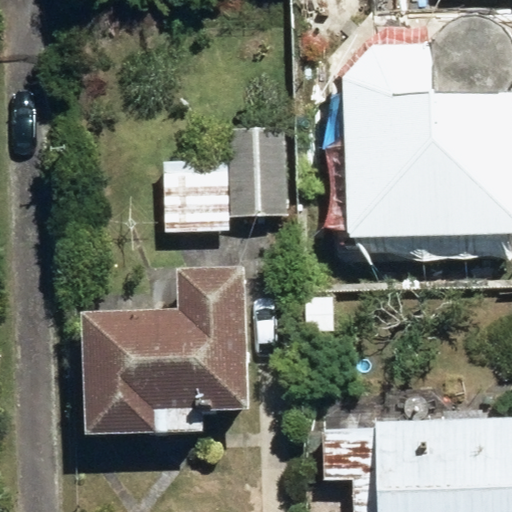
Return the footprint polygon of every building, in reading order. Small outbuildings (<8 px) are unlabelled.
[(511,102),(347,106),(350,249),(511,244),(511,102)] [(238,158),(237,218),(282,219),(284,128),(239,127),(238,158)] [(237,218),(238,158),(167,156),(165,235),(237,237),(237,218)] [(192,315),(94,318),(97,441),(217,437),(217,418),(264,416),(260,273),(191,275),(192,315)] [(452,425),(386,427),(386,432),(331,434),(332,487),(361,486),(361,511),(511,511),(511,423),(492,424),(491,414),(452,415),(452,425)]
